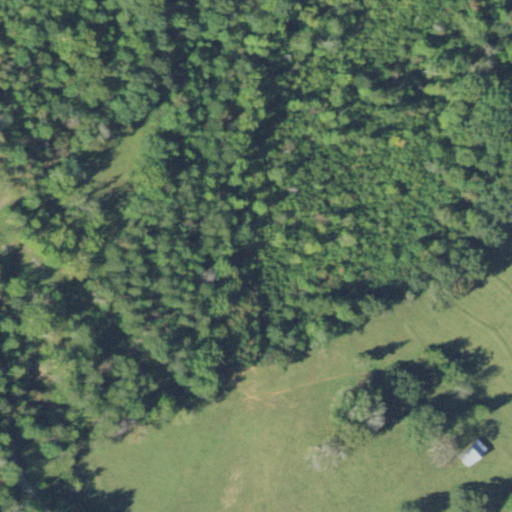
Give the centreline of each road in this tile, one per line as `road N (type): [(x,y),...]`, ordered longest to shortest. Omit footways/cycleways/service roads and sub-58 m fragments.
road 1 (residential): [(0,367),(66,293),(87,225),(82,189),(0,99)]
road 2 (residential): [(59,164),(133,50),(141,0)]
